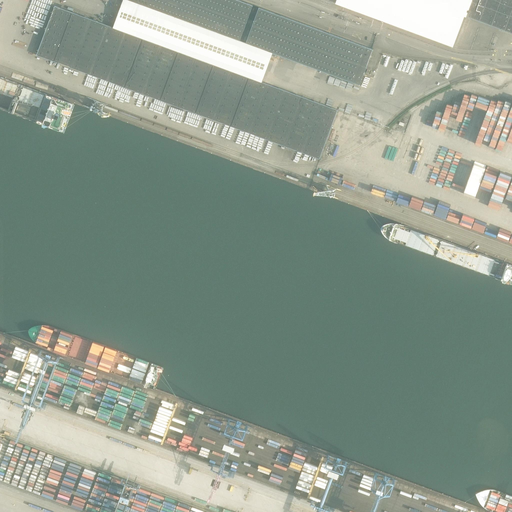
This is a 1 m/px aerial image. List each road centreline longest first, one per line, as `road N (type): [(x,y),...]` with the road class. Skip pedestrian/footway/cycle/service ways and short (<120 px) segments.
road 1 (unknown): [(493,65),(413,91),(381,115),(372,144),(397,182),(511,227)]
road 2 (unknown): [(511,255),(328,189)]
